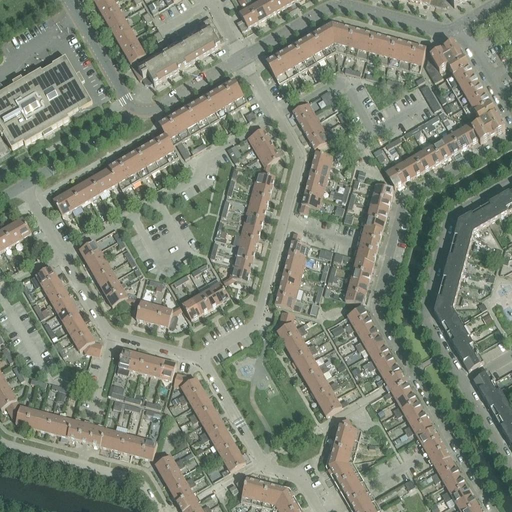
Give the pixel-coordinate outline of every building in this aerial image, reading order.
[(112,0),(96,0),(93,2),(99,11),(114,3),(112,0)] [(242,0),(238,2),(242,9),(247,6),(244,1),(243,0),(242,0)] [(259,5),(267,20),(277,15),(268,0),(261,0),(263,2),(259,5)] [(286,9),(280,0),(268,0),(277,15),(286,9)] [(280,0),(286,9),(295,4),(293,0),(280,0)] [(436,8),(438,0),(431,0),(430,7),(436,8)] [(445,1),(444,0),(438,0),(436,8),(443,10),(445,1)] [(449,0),(455,9),(470,0),(449,0)] [(104,21),(119,12),(114,3),(99,11),(104,21)] [(247,6),(258,25),(267,20),(259,5),(254,8),(252,3),(247,6)] [(151,13),(157,10),(153,5),(148,8),(151,13)] [(247,6),(242,9),(245,13),(240,16),(243,22),(237,26),(242,34),(258,25),(247,6)] [(110,30),(125,21),(119,12),(104,21),(110,30)] [(125,21),(110,30),(115,39),(130,31),(125,21)] [(336,55),(357,60),(364,35),(332,27),(304,43),(317,66),(336,55)] [(153,86),(155,89),(221,50),(220,48),(217,44),(215,40),(213,36),(211,32),(209,28),(207,29),(203,32),(142,67),(140,63),(132,67),(141,83),(143,82),(145,87),(150,88),(153,86)] [(120,49),(135,40),(130,31),(115,39),(120,49)] [(384,41),(374,38),(364,35),(357,60),(378,66),(384,41)] [(126,58),(141,49),(135,40),(120,49),(126,58)] [(405,46),(395,44),(384,41),(378,66),(399,71),(405,46)] [(299,76),(308,71),(317,66),(304,43),(286,54),(299,76)] [(427,52),(416,49),(405,46),(399,71),(420,77),(427,52)] [(440,75),(448,70),(453,79),(469,70),(456,47),(453,46),(431,59),(440,75)] [(132,67),(140,63),(146,59),(141,49),(126,58),(131,68),(132,67)] [(280,88),(289,82),(299,76),(286,54),(267,65),(280,88)] [(12,151),(24,145),(25,147),(70,121),(69,119),(80,112),(80,113),(93,106),(66,59),(53,67),(54,68),(43,74),(42,72),(0,96),(0,126),(0,127),(0,133),(2,138),(4,137),(12,151)] [(440,75),(431,59),(428,60),(426,70),(435,86),(443,80),(440,75)] [(447,82),(452,92),(458,102),(480,89),(469,70),(453,79),(447,82)] [(235,84),(225,89),(216,95),(229,117),(248,106),(235,84)] [(458,102),(463,111),(469,121),(475,117),(475,116),(491,107),(480,89),(458,102)] [(216,95),(207,100),(197,105),(210,128),(229,117),(216,95)] [(197,105),(188,111),(179,116),(192,139),(210,128),(197,105)] [(299,124),(314,115),(309,105),(293,114),(299,124)] [(448,107),(444,109),(448,116),(452,114),(448,107)] [(475,117),(480,125),(473,130),(472,130),(479,142),(481,146),(505,132),(491,107),(475,116),(475,117)] [(314,115),(299,124),(304,133),(320,124),(314,115)] [(177,147),(177,148),(182,145),(182,144),(192,139),(179,116),(169,122),(164,125),(162,126),(160,127),(167,138),(173,149),(175,148),(177,147)] [(320,124),(304,133),(309,143),(325,134),(320,124)] [(470,148),(479,142),(472,130),(473,130),(471,127),(461,132),(470,148)] [(264,131),(248,141),(254,150),(269,141),(264,131)] [(452,138),(461,153),(470,148),(461,132),(452,138)] [(309,143),(315,153),(331,144),(328,139),(325,134),(309,143)] [(167,138),(157,143),(147,149),(160,171),(180,160),(173,149),(167,138)] [(442,143),(451,159),(461,153),(452,138),(442,143)] [(237,141),(232,144),(238,154),(243,151),(237,141)] [(259,160),(275,150),(269,141),(254,150),(259,160)] [(433,148),(442,164),(451,159),(442,143),(433,148)] [(424,154),(433,169),(442,164),(433,148),(424,154)] [(147,149),(138,154),(129,160),(142,182),(160,171),(147,149)] [(275,150),(259,160),(265,169),(263,176),(268,177),(271,166),(281,160),(275,150)] [(331,170),(334,159),(316,154),(313,165),(331,170)] [(433,169),(424,154),(414,159),(423,175),(433,169)] [(382,155),(376,159),(379,165),(385,161),(382,155)] [(423,175),(414,159),(405,165),(414,180),(423,175)] [(129,160),(119,165),(110,171),(119,186),(123,193),(142,182),(129,160)] [(311,176),(328,180),(331,170),(313,165),(311,176)] [(395,170),(405,186),(414,180),(405,165),(395,170)] [(395,170),(386,176),(395,191),(405,186),(395,170)] [(110,192),(119,186),(110,171),(101,176),(110,192)] [(364,183),(365,180),(366,175),(360,174),(358,181),(364,183)] [(255,186),(272,190),(275,180),(268,177),(263,176),(258,175),(255,186)] [(91,181),(100,197),(110,192),(101,176),(91,181)] [(328,180),(311,176),(308,186),(325,191),(328,180)] [(100,197),(91,181),(82,187),(91,202),(100,197)] [(272,190),(255,186),(252,196),(270,201),(272,190)] [(325,191),(308,186),(305,197),(322,201),(325,191)] [(73,192),(82,208),(91,202),(82,187),(73,192)] [(376,188),(374,199),(391,203),(394,193),(376,188)] [(63,198),(72,213),(82,208),(73,192),(63,198)] [(508,216),(511,213),(511,193),(499,200),(508,216)] [(338,194),(336,201),(342,202),(344,196),(338,194)] [(270,201),(252,196),(250,207),(267,211),(270,201)] [(320,212),(322,201),(305,197),(300,215),(308,217),(310,209),(320,212)] [(63,219),(72,213),(63,198),(54,203),(63,219)] [(391,203),(374,199),(371,209),(388,214),(391,203)] [(499,200),(490,206),(474,215),(471,216),(471,217),(459,224),(474,236),(480,232),(482,235),(489,231),(487,228),(508,216),(499,200)] [(106,207),(101,210),(106,218),(111,215),(106,207)] [(267,211),(250,207),(247,217),(264,222),(267,211)] [(368,220),(385,224),(388,214),(371,209),(368,220)] [(244,228),(261,232),(264,222),(247,217),(244,228)] [(385,224),(368,220),(365,230),(383,235),(385,224)] [(22,242),(32,237),(23,221),(13,227),(22,242)] [(464,274),(469,253),(474,236),(459,224),(455,238),(454,241),(447,269),(464,274)] [(4,232),(13,248),(22,242),(13,227),(4,232)] [(261,232),(244,228),(241,238),(259,243),(261,232)] [(374,266),(377,256),(379,250),(383,235),(365,230),(361,245),(357,261),(374,266)] [(0,234),(0,246),(4,253),(13,248),(4,232),(0,234)] [(294,236),(289,255),(307,260),(310,249),(300,246),(302,238),(294,236)] [(235,248),(238,249),(256,253),(259,243),(241,238),(237,237),(235,248)] [(101,254),(96,244),(80,253),(86,263),(101,254)] [(236,259),(253,264),(256,253),(238,249),(236,259)] [(101,254),(86,263),(91,272),(107,263),(101,254)] [(307,260),(289,255),(287,265),(304,270),(307,260)] [(233,270),(250,274),(253,264),(236,259),(233,270)] [(354,272),(371,277),(374,266),(357,261),(354,272)] [(96,282),(112,273),(107,263),(91,272),(96,282)] [(304,270),(287,265),(284,276),(301,280),(304,270)] [(454,312),(458,295),(464,274),(447,269),(439,298),(438,301),(435,315),(454,312)] [(57,279),(52,270),(36,279),(42,288),(57,279)] [(247,285),(250,274),(233,270),(230,280),(223,284),(226,288),(237,282),(247,285)] [(371,277),(354,272),(351,283),(369,287),(371,277)] [(112,273),(96,282),(102,291),(117,282),(112,273)] [(301,280),(284,276),(281,286),(299,291),(301,280)] [(57,279),(42,288),(47,298),(63,289),(57,279)] [(139,279),(127,283),(129,291),(137,288),(136,284),(140,282),(139,279)] [(102,291),(107,300),(123,291),(117,282),(102,291)] [(369,287),(351,283),(349,293),(366,298),(369,287)] [(221,286),(211,291),(220,307),(230,301),(221,286)] [(299,291),(281,286),(278,297),(296,301),(299,291)] [(53,307),(68,298),(63,289),(47,298),(53,307)] [(123,291),(107,300),(113,310),(123,305),(135,308),(137,299),(130,298),(128,300),(123,291)] [(220,307),(211,291),(202,297),(211,312),(220,307)] [(349,293),(346,304),(363,308),(366,298),(349,293)] [(211,312),(202,297),(192,302),(201,318),(211,312)] [(294,308),(296,301),(278,297),(275,308),(300,314),(301,310),(294,308)] [(21,310),(27,305),(22,298),(15,303),(21,310)] [(58,316),(74,307),(68,298),(53,307),(58,316)] [(192,302),(183,308),(192,323),(201,318),(192,302)] [(141,305),(137,322),(148,325),(152,307),(141,305)] [(319,307),(312,306),(310,316),(316,318),(319,307)] [(64,326),(79,317),(74,307),(58,316),(64,326)] [(163,310),(152,307),(148,325),(158,328),(163,310)] [(158,328),(169,331),(172,320),(182,314),(180,309),(173,313),(163,310),(158,328)] [(345,329),(347,333),(369,320),(363,310),(348,319),(351,325),(345,329)] [(473,346),(463,328),(454,312),(435,315),(442,327),(441,328),(443,330),(458,355),(473,346)] [(305,332),(303,328),(300,330),(299,330),(296,332),(293,326),(295,318),(283,315),(279,329),(281,333),(278,335),(283,344),(305,332)] [(490,316),(483,320),(486,325),(493,321),(490,316)] [(69,335),(85,326),(79,317),(64,326),(69,335)] [(359,338),(374,329),(369,320),(347,333),(349,336),(355,333),(359,338)] [(74,345),(90,335),(85,326),(69,335),(74,345)] [(341,327),(332,332),(335,339),(345,333),(341,327)] [(374,329),(359,338),(362,344),(355,348),(358,351),(380,338),(374,329)] [(283,344),(289,354),(304,345),(301,339),(307,335),(305,332),(283,344)] [(74,345),(80,354),(84,352),(86,356),(100,359),(103,347),(96,345),(90,335),(74,345)] [(370,357),(385,348),(380,338),(358,351),(360,355),(366,351),(370,357)] [(289,354),(294,363),(316,350),(314,347),(307,351),(304,345),(289,354)] [(469,374),(485,366),(473,346),(458,355),(469,374)] [(373,362),(366,366),(363,368),(365,371),(368,370),(391,357),(385,348),(370,357),(373,362)] [(294,363),(299,373),(315,364),(312,358),(318,354),(316,350),(294,363)] [(118,359),(119,360),(122,360),(118,376),(129,379),(130,373),(135,356),(120,352),(118,359)] [(140,376),(145,358),(135,356),(130,373),(140,376)] [(323,362),(328,367),(333,362),(328,357),(323,362)] [(380,376),(396,367),(391,357),(368,370),(371,374),(377,370),(380,376)] [(151,378),(156,361),(145,358),(140,376),(151,378)] [(151,378),(161,381),(166,364),(156,361),(151,378)] [(166,364),(161,381),(172,384),(177,367),(166,364)] [(318,369),(315,364),(299,373),(305,382),(327,369),(325,365),(318,369)] [(343,364),(337,367),(341,373),(347,370),(343,364)] [(397,404),(412,395),(403,379),(396,367),(380,376),(384,381),(377,385),(380,389),(390,383),(392,386),(395,391),(384,398),(387,402),(393,398),(397,404)] [(329,373),(327,369),(305,382),(310,391),(326,382),(323,377),(329,373)] [(359,369),(352,373),(355,378),(359,375),(362,374),(359,369)] [(474,383),(479,391),(485,402),(501,393),(490,374),(474,383)] [(182,398),(178,400),(181,404),(203,391),(197,381),(193,384),(191,380),(177,376),(174,388),(181,390),(185,396),(182,398)] [(326,382),(310,391),(316,401),(338,388),(337,387),(336,384),(329,388),(326,382)] [(0,387),(0,400),(12,394),(6,384),(0,387)] [(137,388),(134,395),(142,398),(145,390),(137,388)] [(338,388),(316,401),(321,410),(337,401),(333,395),(340,391),(338,388)] [(203,391),(181,404),(183,408),(189,404),(193,410),(208,400),(203,391)] [(511,436),(511,412),(501,393),(485,402),(500,427),(500,428),(501,430),(502,430),(507,440),(511,436)] [(0,409),(2,412),(6,410),(17,403),(12,394),(0,400),(0,409)] [(396,417),(418,404),(412,395),(397,404),(400,409),(393,413),(396,417)] [(191,422),(191,423),(214,410),(208,400),(193,410),(196,415),(189,419),(190,420),(191,422)] [(340,407),(337,401),(321,410),(327,420),(349,407),(347,403),(340,407)] [(27,430),(32,412),(34,405),(30,404),(29,408),(28,408),(28,411),(21,410),(17,403),(6,410),(13,422),(18,423),(16,427),(27,430)] [(376,403),(371,406),(372,407),(374,411),(379,408),(376,403)] [(407,422),(423,413),(418,404),(396,417),(398,421),(404,417),(407,422)] [(200,423),(203,428),(219,419),(214,410),(191,423),(194,426),(200,423)] [(27,430),(38,433),(42,415),(32,412),(27,430)] [(406,436),(429,423),(423,413),(407,422),(411,428),(404,432),(406,436)] [(38,433),(48,435),(53,418),(42,415),(38,433)] [(48,435),(59,438),(63,421),(53,418),(48,435)] [(224,428),(219,419),(203,428),(207,434),(200,438),(202,441),(224,428)] [(59,438),(69,441),(74,424),(63,421),(59,438)] [(345,502),(348,506),(350,511),(380,511),(367,489),(359,475),(354,466),(362,434),(355,432),(348,421),(341,425),(340,423),(336,425),(337,427),(326,469),(345,502)] [(415,435),(418,441),(434,432),(429,423),(406,436),(408,439),(415,435)] [(101,449),(105,432),(90,428),(74,424),(69,441),(85,445),(89,446),(101,449)] [(211,441),(214,447),(230,438),(224,428),(202,441),(204,445),(211,441)] [(116,435),(105,432),(101,449),(111,452),(116,435)] [(435,469),(450,460),(442,446),(434,432),(418,441),(426,455),(435,469)] [(126,437),(116,435),(111,452),(122,455),(126,437)] [(122,455),(132,458),(137,440),(126,437),(122,455)] [(211,456),(213,460),(235,447),(230,438),(214,447),(218,453),(211,456)] [(137,440),(132,458),(142,460),(147,443),(137,440)] [(158,446),(147,443),(142,460),(153,463),(158,446)] [(222,460),(225,466),(241,456),(235,447),(213,460),(215,464),(222,460)] [(241,456),(225,466),(228,471),(222,475),(224,479),(246,466),(241,456)] [(161,478),(184,465),(181,461),(175,465),(171,459),(156,468),(161,478)] [(456,470),(450,460),(435,469),(438,475),(431,479),(433,482),(456,470)] [(161,478),(167,487),(182,478),(179,472),(186,468),(184,465),(161,478)] [(442,482),(445,488),(461,479),(456,470),(433,482),(436,486),(442,482)] [(302,511),(290,490),(248,479),(247,477),(243,480),(244,481),(239,485),(237,486),(243,496),(241,504),(270,511),(302,511)] [(167,487),(172,496),(194,483),(192,480),(186,484),(182,478),(167,487)] [(442,497),(444,501),(467,488),(461,479),(445,488),(449,494),(442,497)] [(181,511),(209,511),(211,511),(209,508),(202,511),(197,503),(193,497),(190,491),(197,487),(194,483),(172,496),(181,511)] [(236,487),(230,491),(234,497),(239,494),(236,487)] [(453,501),(456,507),(472,498),(467,488),(444,501),(446,505),(453,501)] [(468,511),(477,507),(472,498),(456,507),(459,511),(468,511)]
